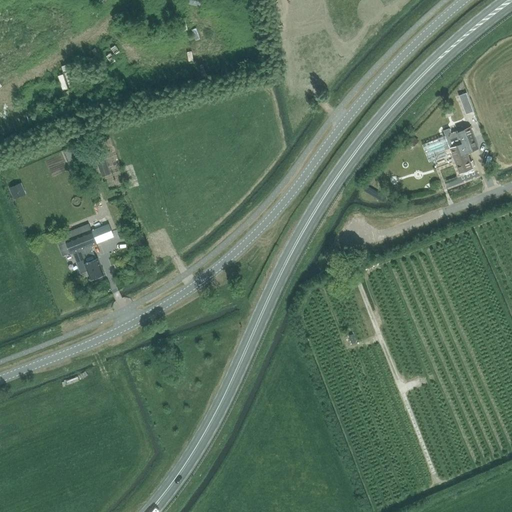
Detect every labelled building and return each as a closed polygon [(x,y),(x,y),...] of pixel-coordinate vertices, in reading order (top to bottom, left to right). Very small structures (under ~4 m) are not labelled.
[(466,93),(459,95),(466,114),(473,112),(466,93)] [(446,136),(422,145),(429,163),(453,153),(461,174),(473,169),(463,143),(463,141),(459,133),(458,130),(452,132),(450,127),(444,130),(446,136)] [(472,128),(459,133),(463,141),(475,137),(472,128)] [(414,136),(409,142),(414,146),(419,140),(414,136)] [(105,159),(97,162),(102,177),(110,174),(105,159)] [(17,186),(9,189),(13,199),(20,196),(17,186)] [(73,253),(91,246),(114,237),(109,224),(92,231),(89,225),(63,235),(66,241),(67,241),(72,254),(73,254),(73,253)] [(80,274),(88,271),(85,265),(86,264),(84,258),(94,254),(91,246),(73,253),(80,274)] [(85,265),(88,272),(91,281),(97,279),(103,277),(103,276),(105,275),(99,259),(97,260),(94,254),(84,258),(86,264),(85,265)]
